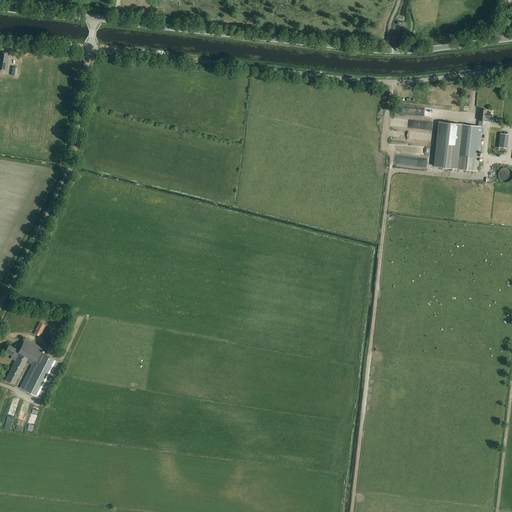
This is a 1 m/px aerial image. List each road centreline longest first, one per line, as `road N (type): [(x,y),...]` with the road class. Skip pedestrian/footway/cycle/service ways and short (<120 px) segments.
road 1 (unclassified): [(90,46),(391,82),(511,69)]
road 2 (tertiary): [(511,37),(376,50),(93,18)]
road 3 (track): [(428,173),(389,173),(351,511)]
road 4 (unclassified): [(0,306),(71,165),(90,46)]
road 5 (track): [(511,389),(496,511)]
